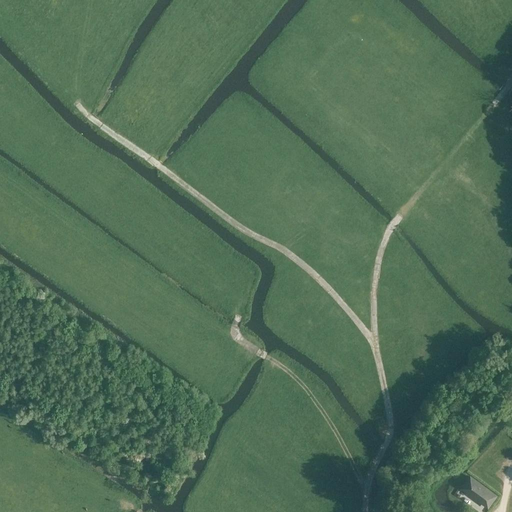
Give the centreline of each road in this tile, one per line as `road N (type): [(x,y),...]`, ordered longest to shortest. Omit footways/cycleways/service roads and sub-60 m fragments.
road 1 (track): [(366,511),(388,426),(374,343),(312,268),(236,226),(75,103)]
road 2 (track): [(366,490),(313,396),(235,333),(238,318)]
road 3 (track): [(508,83),(397,218)]
road 4 (track): [(374,343),(382,251),(397,218)]
